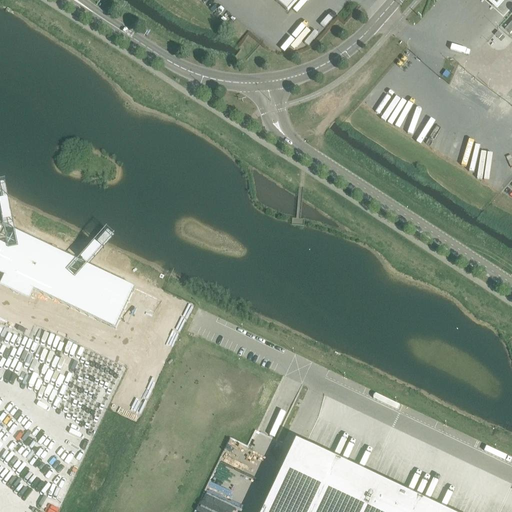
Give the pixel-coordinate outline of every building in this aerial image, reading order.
[(273,0),(288,13),(298,0),(273,0)] [(506,0),(485,0),(497,11),(506,0)] [(0,275),(127,335),(147,294),(0,224),(0,275)] [(191,321),(187,330),(199,335),(203,326),(191,321)] [(98,397),(110,371),(88,361),(76,386),(98,397)] [(270,404),(260,429),(267,432),(277,407),(270,404)] [(427,511),(294,449),(263,511),(427,511)]
